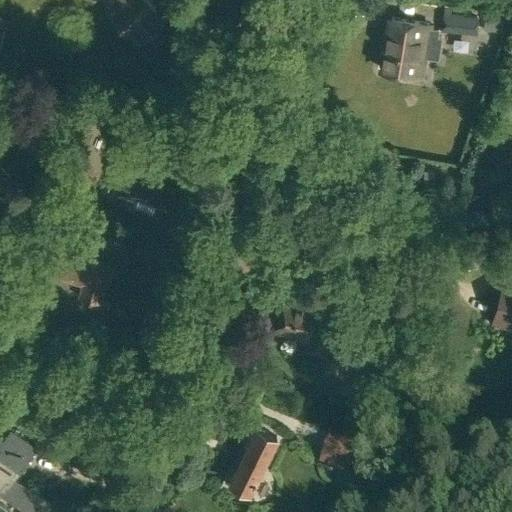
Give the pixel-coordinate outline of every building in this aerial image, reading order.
[(133,31),(142,41),(162,21),(153,11),(156,8),(148,0),(118,0),(123,4),(111,16),(129,34),(133,31)] [(440,32),(477,36),(480,15),(443,10),(440,32)] [(382,71),(420,77),(429,20),(391,14),(385,54),(381,55),(380,62),(383,65),(382,71)] [(483,30),(503,33),(505,20),(485,18),(483,30)] [(94,108),(109,112),(112,100),(128,104),(131,88),(100,81),(94,108)] [(136,193),(155,199),(163,175),(147,169),(152,153),(132,147),(131,151),(120,147),(112,170),(122,173),(115,193),(134,199),(136,193)] [(422,181),(432,182),(433,173),(423,171),(422,181)] [(0,212),(11,216),(18,190),(0,184),(0,212)] [(79,296),(98,301),(102,285),(108,287),(114,263),(90,257),(92,250),(97,251),(99,242),(94,240),(96,234),(99,234),(104,218),(81,212),(76,229),(81,230),(75,252),(57,247),(50,274),(82,283),(79,296)] [(411,232),(422,243),(433,232),(422,221),(411,232)] [(459,262),(477,267),(486,235),(468,230),(459,262)] [(492,321),(511,326),(511,280),(504,278),(492,321)] [(353,315),(387,326),(393,309),(359,297),(353,315)] [(288,331),(305,336),(314,307),(283,298),(281,302),(276,305),(274,315),(276,319),(275,323),(289,328),(288,331)] [(309,361),(330,360),(328,339),(307,341),(309,361)] [(16,423),(38,438),(46,425),(24,411),(16,423)] [(225,480),(246,491),(273,437),(251,426),(243,442),(244,444),(225,480)] [(21,511),(46,511),(52,503),(16,479),(38,447),(11,429),(4,439),(0,436),(0,493),(23,509),(21,511)] [(320,464),(350,475),(359,448),(329,438),(320,464)]
